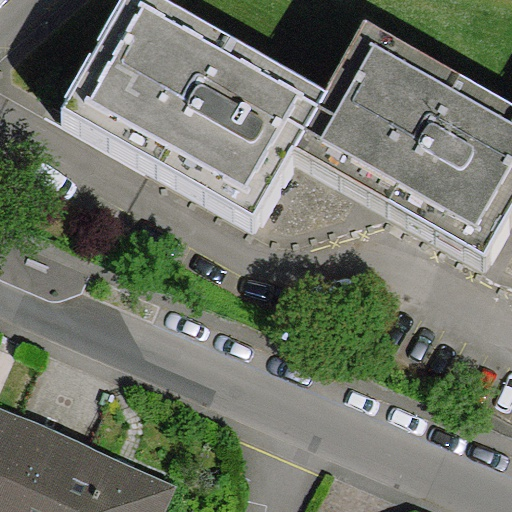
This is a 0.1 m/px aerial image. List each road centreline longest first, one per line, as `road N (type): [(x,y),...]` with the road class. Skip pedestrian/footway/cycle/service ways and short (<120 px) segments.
road 1 (residential): [(0,281),(511,506)]
road 2 (unknown): [(0,143),(498,366)]
